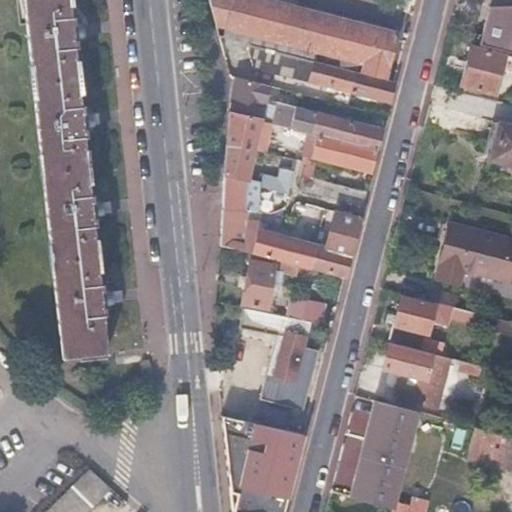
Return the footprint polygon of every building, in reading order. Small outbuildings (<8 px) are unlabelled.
[(22,0),(62,356),(107,352),(101,304),(112,303),(110,291),(101,291),(93,215),(102,214),(100,201),(91,201),(83,125),(92,124),(91,111),(81,111),(73,37),(83,37),(82,24),(72,23),(69,0),(22,0)] [(209,0),(216,22),(300,45),(299,51),(315,56),(318,49),(386,68),(396,32),(300,8),(271,0),(209,0)] [(461,86),(496,95),(506,57),(471,48),(461,86)] [(309,80),(389,100),(394,81),(302,56),(299,72),(310,75),(309,80)] [(229,110),(229,112),(262,121),(270,86),(237,78),(235,92),(229,110)] [(277,101),(272,123),(294,129),(298,107),(277,101)] [(298,107),(294,129),(310,133),(377,149),(382,128),(320,114),(315,111),(298,107)] [(229,112),(227,142),(255,150),(262,121),(229,112)] [(489,158),(511,164),(511,126),(499,123),(489,158)] [(305,153),(371,171),(377,149),(310,133),(305,153)] [(227,142),(225,174),(258,178),(288,187),(289,185),(266,178),(266,175),(249,170),(255,150),(227,142)] [(286,170),(292,171),(295,159),(284,156),(283,162),(288,163),(286,170)] [(225,174),(223,210),(247,212),(247,208),(259,210),(259,187),(286,195),(288,187),(258,178),(225,174)] [(303,190),(362,206),(366,192),(300,174),(298,182),(303,190)] [(223,210),(221,245),(252,252),(259,227),(261,220),(260,220),(246,219),(247,212),(223,210)] [(317,244),(327,247),(336,213),(323,210),(316,236),(319,236),(317,244)] [(327,247),(350,253),(359,219),(336,213),(327,247)] [(511,280),(511,237),(451,222),(436,275),(459,282),(463,268),(511,280)] [(252,252),(344,275),(350,253),(327,247),(317,244),(308,242),(309,237),(304,236),(303,238),(259,227),(252,252)] [(239,300),(280,313),(290,271),(250,261),(239,300)] [(401,297),(390,341),(421,348),(430,313),(431,304),(401,297)] [(441,302),(433,300),(431,304),(430,313),(438,315),(441,302)] [(468,309),(451,305),(449,315),(465,319),(468,309)] [(280,313),(244,306),(240,328),(284,336),(273,376),(294,382),(312,319),(280,313)] [(468,309),(465,319),(484,324),(486,313),(468,309)] [(511,319),(486,313),(484,324),(511,330),(511,319)] [(450,356),(432,351),(431,354),(388,343),(383,365),(399,369),(396,384),(409,388),(407,397),(437,405),(450,356)] [(391,506),(417,410),(374,399),(348,495),(391,506)] [(262,403),(257,420),(282,428),(287,410),(262,403)] [(283,511),(304,433),(282,428),(257,420),(221,411),(231,511),(283,511)] [(511,435),(475,426),(466,459),(511,471),(511,435)] [(84,511),(111,487),(89,468),(41,511),(84,511)] [(429,501),(412,493),(409,503),(427,507),(429,501)] [(406,511),(409,505),(393,501),(390,511),(406,511)] [(425,511),(427,507),(409,503),(409,505),(406,511),(425,511)]
